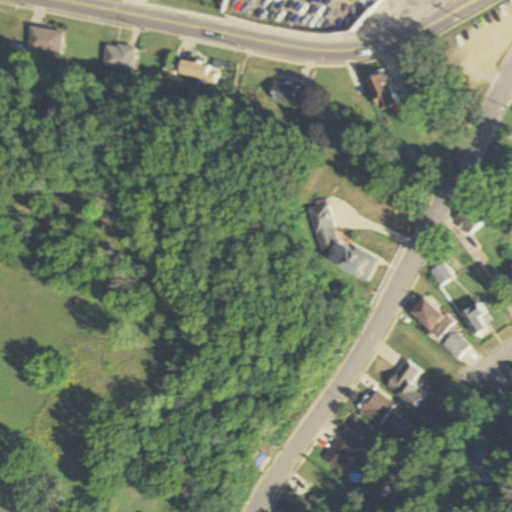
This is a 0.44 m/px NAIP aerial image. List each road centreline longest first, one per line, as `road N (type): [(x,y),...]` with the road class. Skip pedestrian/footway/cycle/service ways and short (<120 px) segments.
road 1 (residential): [(511,73),(378,322),(252,511)]
road 2 (tertiary): [(497,0),(445,30),(360,59),(266,53),(38,0)]
road 3 (residential): [(511,356),(440,421),(376,511)]
